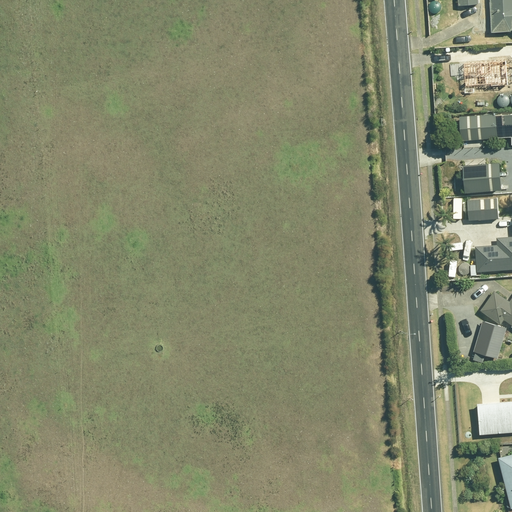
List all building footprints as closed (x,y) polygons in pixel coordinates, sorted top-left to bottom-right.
[(495,1),(498,31),(511,29),(511,0),(463,0),(464,4),(495,1)] [(511,55),(468,60),(471,87),(511,82),(511,55)] [(511,114),(503,114),(463,115),(464,138),(511,136),(511,114)] [(471,191),(509,188),(507,161),(469,164),(471,191)] [(472,220),(504,218),(503,197),(471,198),(472,220)] [(511,269),(511,235),(501,237),(502,245),(480,246),(482,272),(511,269)] [(511,297),(499,290),(486,310),(506,323),(509,319),(511,321),(511,297)] [(511,399),(483,402),(485,434),(511,431),(511,399)]
